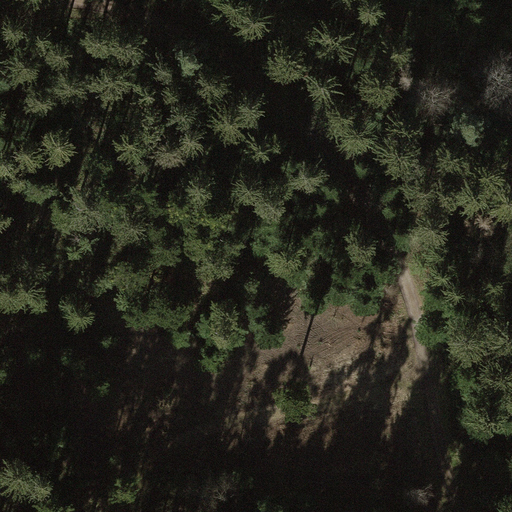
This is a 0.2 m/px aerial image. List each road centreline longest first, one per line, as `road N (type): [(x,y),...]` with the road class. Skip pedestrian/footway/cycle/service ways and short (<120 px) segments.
road 1 (track): [(0,19),(73,9),(144,27),(229,71),(282,112),(371,208),(424,348),(462,511)]
road 2 (track): [(424,348),(238,419),(163,511)]
